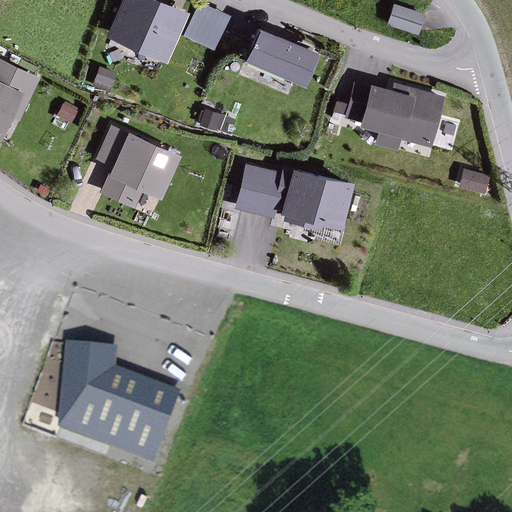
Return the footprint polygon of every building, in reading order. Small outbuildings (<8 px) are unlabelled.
[(184,14),(154,0),(124,0),(110,32),(165,57),(184,14)] [(421,13),(394,6),(389,22),(416,30),(421,13)] [(226,19),(197,7),(184,37),(213,49),(226,19)] [(316,54),(261,31),(249,59),(304,82),(316,54)] [(36,78),(0,60),(0,131),(11,110),(18,114),(36,78)] [(442,98),(393,84),(390,93),(354,83),(346,116),(379,125),(376,139),(395,144),(398,134),(431,142),(442,98)] [(176,156),(112,127),(99,157),(115,164),(104,190),(133,203),(142,184),(160,192),(176,156)] [(237,204),(275,215),(277,208),(288,211),(286,218),(318,227),(320,218),(339,224),(351,182),(294,166),(291,176),(249,164),(237,204)] [(486,176),(465,171),(461,184),(482,190),(486,176)] [(119,346),(65,341),(57,427),(157,464),(184,391),(117,366),(119,346)]
